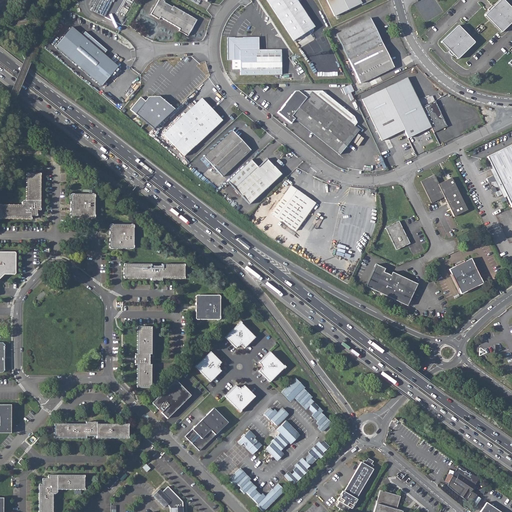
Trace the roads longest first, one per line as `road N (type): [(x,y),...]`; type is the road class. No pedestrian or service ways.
road 1 (trunk): [(511,448),(203,215)]
road 2 (trunk): [(217,242),(511,463)]
road 3 (residential): [(23,380),(16,366),(18,303),(56,261),(109,304),(105,377)]
road 4 (trunk): [(0,71),(217,242)]
road 5 (trunk): [(437,343),(203,215)]
road 6 (trunk): [(203,215),(0,56)]
road 7 (residential): [(213,46),(222,82),(323,168),(354,180),(403,173)]
road 8 (trunk): [(217,242),(358,423)]
road 9 (residential): [(105,377),(240,511)]
road 10 (residential): [(398,0),(421,55),(447,82),(464,94),(511,102)]
road 11 (residential): [(403,173),(511,117)]
